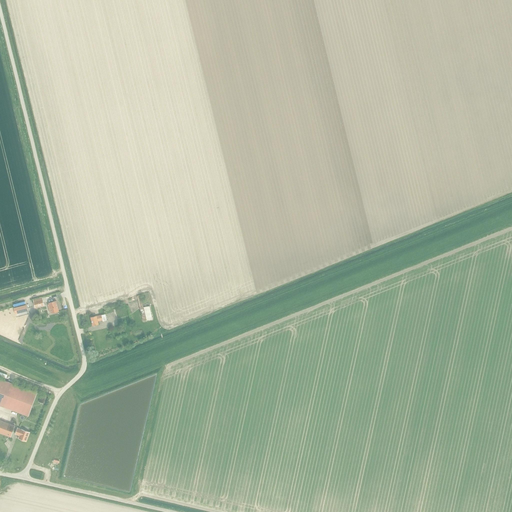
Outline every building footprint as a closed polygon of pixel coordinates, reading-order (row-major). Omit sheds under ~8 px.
[(141,295),(137,295),(143,321),(146,321),(143,307),(141,295)] [(33,300),(34,308),(44,305),(42,298),(33,300)] [(51,313),(59,311),(56,301),(49,302),(49,304),(48,304),(50,312),(51,311),(51,313)] [(149,306),(143,307),(146,321),(152,319),(149,306)] [(103,321),(107,320),(105,314),(97,316),(91,317),(93,326),(99,324),(98,321),(102,320),(103,321)] [(36,392),(0,378),(0,405),(27,415),(36,392)] [(0,432),(11,437),(15,426),(0,420),(0,432)] [(19,435),(18,438),(26,441),(30,432),(18,427),(15,434),(19,435)]
